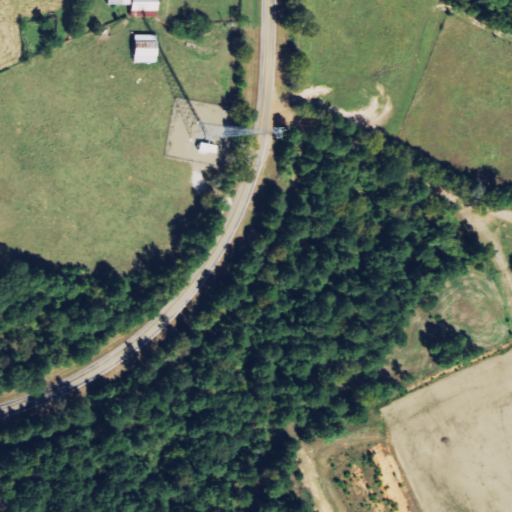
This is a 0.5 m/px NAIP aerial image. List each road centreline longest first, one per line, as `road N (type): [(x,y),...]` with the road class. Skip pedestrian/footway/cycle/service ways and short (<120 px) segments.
road 1 (tertiary): [(269,0),(262,136),(216,258),(147,338),(56,394),(0,412)]
road 2 (residential): [(511,170),(294,107),(265,111)]
